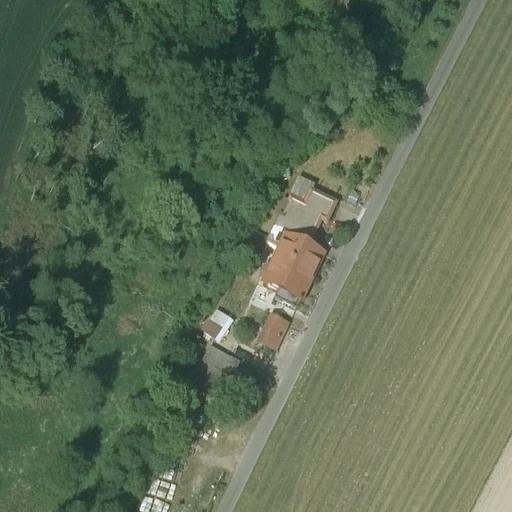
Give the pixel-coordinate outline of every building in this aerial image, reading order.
[(307,216),(284,205),(279,216),(280,216),(300,226),(302,226),(307,216)] [(300,226),(280,216),(268,241),(269,241),(281,247),(285,240),(286,240),(288,236),(294,239),(300,226)] [(286,240),(285,240),(281,247),(270,271),(262,288),(277,295),(278,296),(280,292),(299,301),(297,305),(298,306),(299,304),(321,257),(286,240)] [(269,241),(258,264),(264,267),(264,268),(270,271),(281,247),(269,241)] [(299,301),(280,292),(278,296),(277,295),(273,303),(295,313),(298,306),(299,307),(300,305),(299,304),(298,306),(297,305),(299,301)] [(219,346),(233,323),(214,311),(200,335),(219,346)] [(267,337),(251,332),(248,342),(264,347),(267,337)] [(227,380),(201,366),(190,386),(193,388),(186,401),(211,413),(227,380)]
